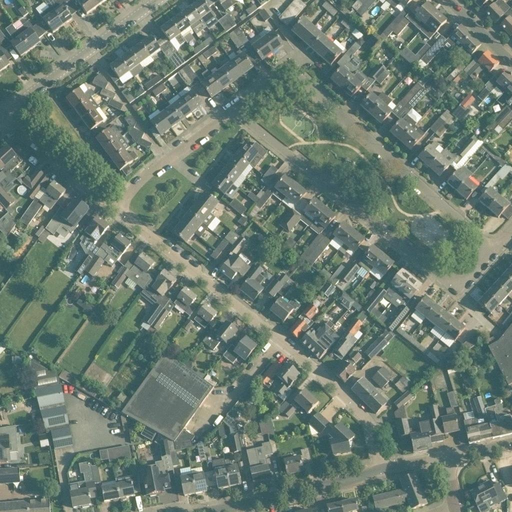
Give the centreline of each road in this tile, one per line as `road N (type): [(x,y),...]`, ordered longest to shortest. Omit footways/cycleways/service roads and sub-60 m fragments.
road 1 (residential): [(380,471),(365,416),(119,210)]
road 2 (residential): [(230,106),(436,281),(454,283),(493,248)]
road 3 (residential): [(230,106),(270,77),(288,74),(493,248)]
road 4 (residential): [(0,115),(158,0)]
road 5 (tertiary): [(203,511),(380,471)]
road 6 (residential): [(119,210),(134,186),(230,106)]
road 7 (residential): [(119,210),(0,116)]
